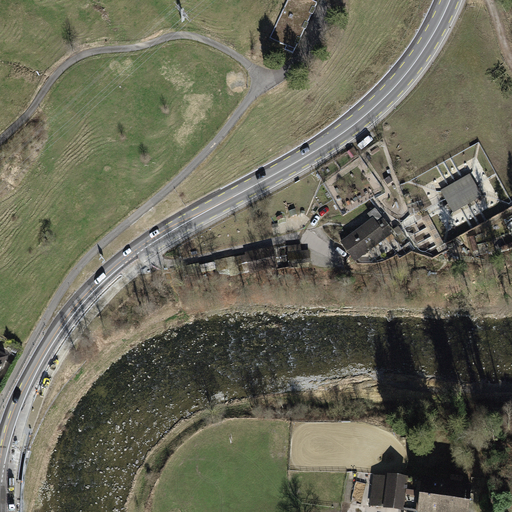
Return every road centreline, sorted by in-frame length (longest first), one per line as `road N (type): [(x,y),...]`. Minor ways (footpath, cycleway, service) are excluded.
road 1 (primary): [(4,472),(35,374),(102,282),(191,219),(338,136),(412,65),(450,0)]
road 2 (track): [(263,80),(192,166),(65,284),(0,403)]
road 3 (track): [(0,141),(68,63),(100,50),(201,38),(263,80)]
